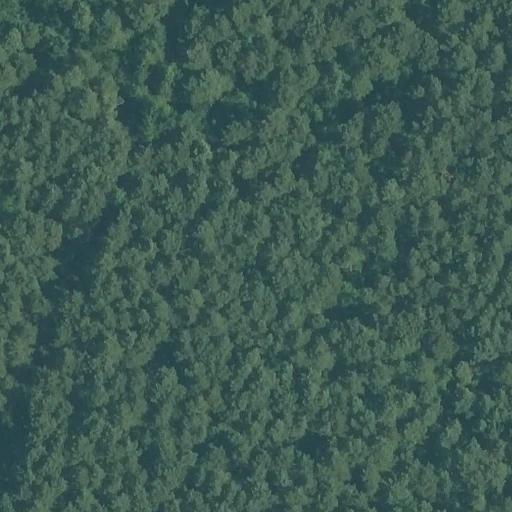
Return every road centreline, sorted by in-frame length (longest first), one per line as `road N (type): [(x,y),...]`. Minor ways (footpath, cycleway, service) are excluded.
road 1 (track): [(0,179),(106,209),(511,376)]
road 2 (track): [(0,447),(197,0)]
